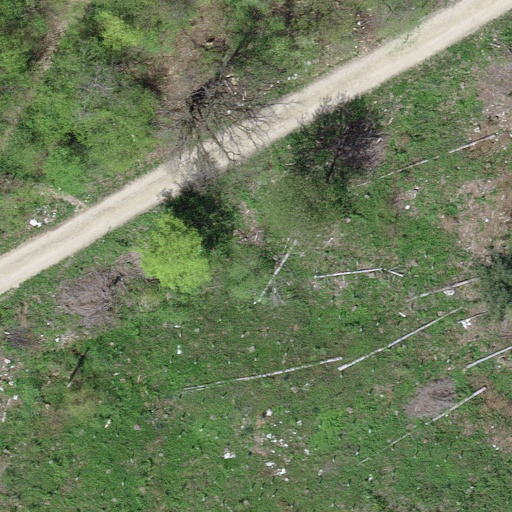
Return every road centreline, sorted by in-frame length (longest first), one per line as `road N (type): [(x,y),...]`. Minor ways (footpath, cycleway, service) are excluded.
road 1 (track): [(119,216),(478,0)]
road 2 (track): [(0,273),(119,216)]
